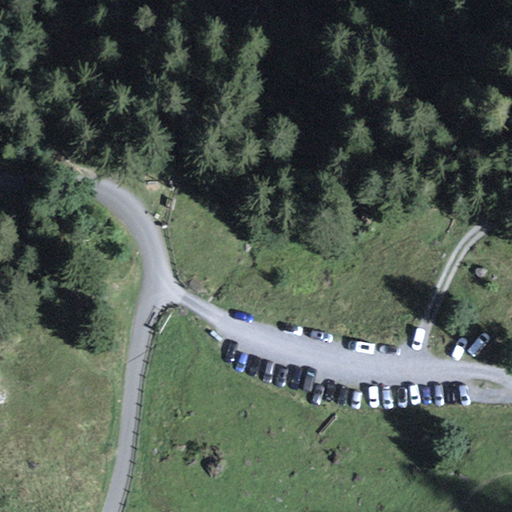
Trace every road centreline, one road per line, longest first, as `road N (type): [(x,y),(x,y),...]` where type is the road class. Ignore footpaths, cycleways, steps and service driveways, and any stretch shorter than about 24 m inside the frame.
road 1 (unclassified): [(110,511),(150,307),(149,242),(102,189),(0,179)]
road 2 (track): [(511,389),(335,365),(253,336),(153,285)]
road 3 (track): [(408,373),(465,243),(511,215)]
road 4 (track): [(98,188),(72,150),(0,104)]
